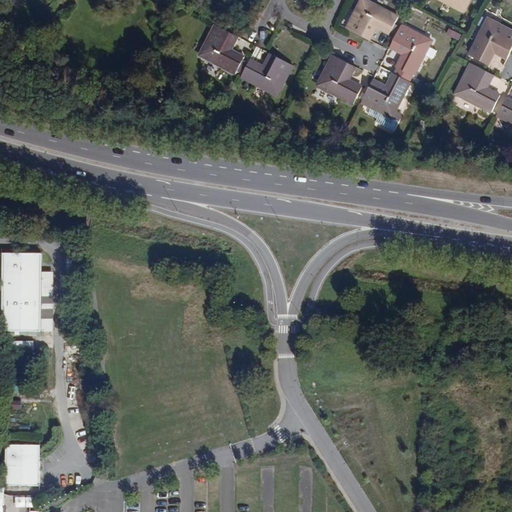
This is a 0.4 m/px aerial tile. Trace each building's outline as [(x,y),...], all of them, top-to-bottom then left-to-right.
[(388,36),(397,19),(361,0),(345,30),(368,42),(375,28),(388,36)] [(437,0),(462,13),(469,0),(437,0)] [(488,65),(495,51),(508,58),(511,50),(511,31),(489,19),(470,55),(488,65)] [(402,24),(390,47),(404,54),(396,68),(413,77),(432,41),(402,24)] [(235,75),(244,57),(230,50),(238,36),(216,25),(199,55),(235,75)] [(334,52),(317,83),(353,102),(362,85),(349,77),(356,64),(334,52)] [(293,66),(271,54),(264,68),(250,60),(241,77),(277,97),(293,66)] [(470,63),(454,94),(490,113),(499,95),(486,88),(493,74),(470,63)] [(410,83),(393,74),(386,87),(372,80),(360,103),(378,112),(374,119),(387,126),(391,119),(410,83)] [(511,101),(505,97),(496,115),(511,123),(511,101)] [(3,330),(40,331),(41,271),(41,253),(4,252),(3,330)] [(42,271),(42,331),(54,331),(55,271),(42,271)] [(33,341),(10,340),(10,350),(33,351),(33,341)] [(12,392),(27,394),(28,378),(14,377),(12,392)] [(22,401),(11,400),(11,409),(22,409),(22,401)] [(40,485),(41,445),(7,445),(7,484),(40,485)] [(27,507),(27,497),(16,497),(16,507),(27,507)] [(38,507),(38,497),(27,497),(27,507),(38,507)]
